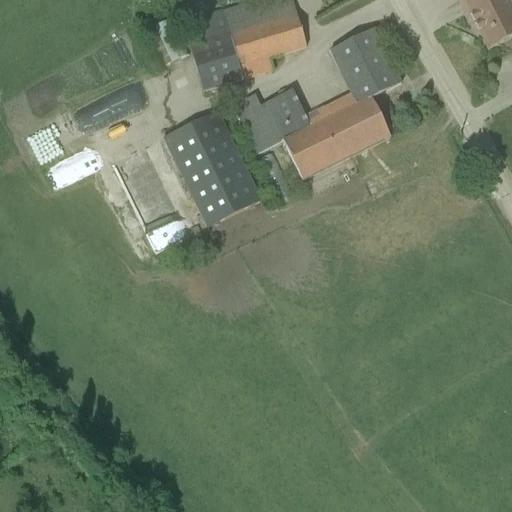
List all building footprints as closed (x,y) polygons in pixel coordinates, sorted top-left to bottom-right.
[(244,0),(224,0),(230,9),(245,0),(244,0)] [(463,0),(454,5),(482,57),(511,40),(511,18),(502,0),(463,0)] [(278,66),(315,56),(306,23),(266,34),(259,9),(192,28),(212,99),(282,79),(278,66)] [(153,35),(165,74),(191,66),(180,27),(153,35)] [(307,188),(401,151),(383,103),(408,94),(386,35),(337,54),(356,104),(311,121),(303,99),(267,113),(263,103),(242,111),(262,162),(293,151),(307,188)] [(47,167),(153,115),(140,90),(35,142),(47,167)] [(231,120),(173,143),(209,236),(267,213),(231,120)] [(186,232),(156,242),(162,259),(191,248),(186,232)]
